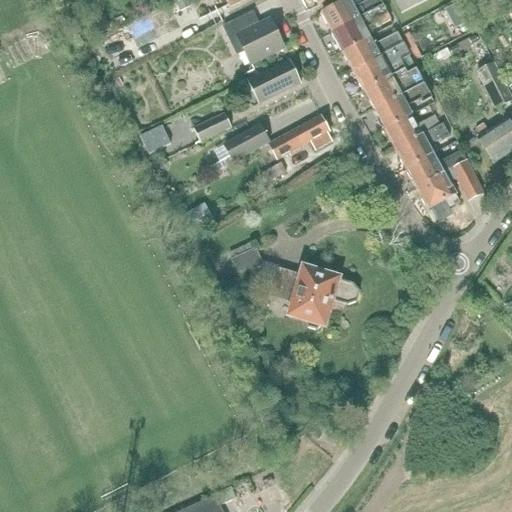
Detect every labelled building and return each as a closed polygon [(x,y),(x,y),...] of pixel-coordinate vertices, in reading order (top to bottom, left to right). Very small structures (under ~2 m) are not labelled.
[(190,8),(186,0),(184,0),(174,5),(178,14),(190,8)] [(223,0),(227,9),(245,0),(223,0)] [(333,33),(382,6),(379,0),(370,0),(358,7),(356,7),(353,8),(348,0),(323,14),(333,33)] [(392,0),(398,9),(414,0),(392,0)] [(459,3),(451,7),(461,26),(469,22),(459,3)] [(387,15),(383,7),(382,6),(333,33),(344,53),(369,39),(364,30),(376,24),(375,22),(387,15)] [(283,50),(269,22),(258,27),(252,15),(224,29),(237,56),(244,52),(251,66),(283,50)] [(95,25),(87,29),(92,40),(110,31),(104,20),(95,25)] [(354,72),(402,46),(396,36),(374,48),(369,39),(344,53),(354,72)] [(452,57),(478,43),(475,36),(448,50),(452,57)] [(408,57),(403,47),(402,46),(354,72),(365,92),(403,71),(399,62),(408,57)] [(300,85),(299,84),(289,62),(248,82),(259,105),(300,85)] [(494,110),(511,101),(511,100),(494,64),(475,73),(494,110)] [(423,85),(422,84),(415,70),(405,75),(403,71),(365,92),(375,111),(423,85)] [(429,97),(424,87),(423,85),(375,111),(386,131),(412,118),(406,108),(420,100),(421,102),(429,97)] [(193,130),(200,144),(231,130),(224,116),(193,130)] [(440,128),(440,126),(435,117),(416,126),(412,118),(386,131),(397,151),(440,128)] [(326,135),(329,134),(320,119),(268,146),(276,162),(310,144),(315,153),(331,144),(326,135)] [(484,126),(476,132),(480,138),(478,140),(495,165),(511,152),(511,129),(506,121),(489,133),(484,126)] [(449,138),(443,127),(442,125),(440,126),(440,128),(397,151),(407,171),(432,157),(427,146),(439,140),(441,143),(449,138)] [(169,146),(161,128),(140,138),(149,156),(169,146)] [(232,163),(268,144),(259,129),(224,147),(232,163)] [(417,190),(467,163),(461,152),(437,165),(432,157),(407,171),(417,190)] [(484,195),(467,164),(467,163),(417,190),(429,211),(445,202),(449,210),(459,205),(455,197),(458,196),(451,183),(457,180),(470,203),(484,195)] [(266,184),(286,174),(280,164),(260,174),(266,184)] [(209,222),(201,208),(181,219),(189,233),(209,222)] [(255,249),(251,251),(249,245),(229,255),(231,261),(238,278),(263,266),(255,249)] [(311,280),(303,277),(279,270),(277,278),(271,297),(294,304),(291,316),(305,321),(307,330),(317,333),(324,325),(331,303),(346,308),(356,304),(359,294),(354,287),(313,275),(311,280)] [(223,506),(238,499),(233,488),(218,495),(223,506)] [(224,511),(218,497),(184,511),(224,511)]
